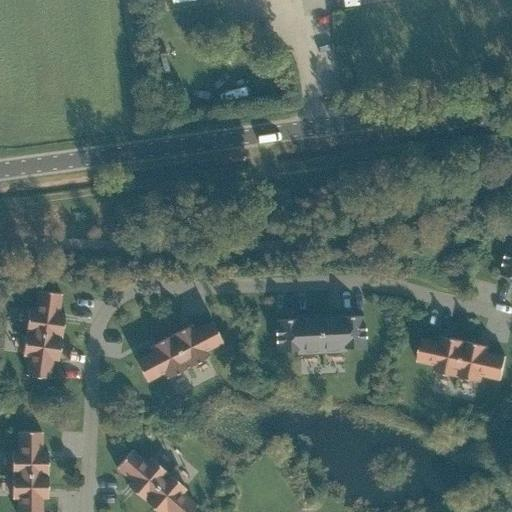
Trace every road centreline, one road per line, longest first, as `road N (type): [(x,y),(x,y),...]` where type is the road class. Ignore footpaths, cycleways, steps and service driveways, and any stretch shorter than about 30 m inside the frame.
road 1 (residential): [(88,511),(93,340),(118,295),(149,284),(363,280),(511,318)]
road 2 (unclassified): [(0,170),(511,100)]
